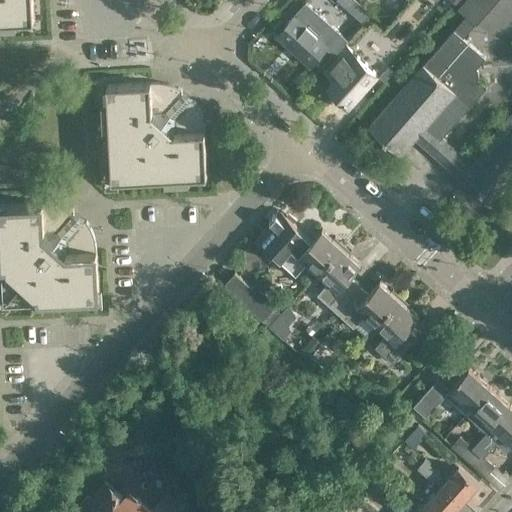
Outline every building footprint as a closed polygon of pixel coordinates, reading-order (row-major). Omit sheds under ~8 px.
[(0,0),(0,20),(34,18),(32,0),(0,0)] [(339,0),(351,11),(364,22),(372,12),(357,0),(339,0)] [(477,24),(497,0),(464,0),(458,8),(477,24)] [(334,53),(347,39),(306,3),(277,35),(311,65),(327,47),(334,53)] [(478,78),(479,76),(479,68),(477,67),(486,57),(454,28),(367,127),(399,155),(414,139),(432,156),(446,140),(442,137),(469,106),(487,85),(478,78)] [(347,44),(326,68),(336,78),(330,85),(349,102),(377,71),(347,44)] [(180,87),(174,85),(167,83),(156,81),(152,81),(108,82),(111,178),(207,174),(205,130),(204,121),(202,112),(196,102),(195,101),(189,101),(183,94),(182,89),(180,87)] [(511,112),(501,126),(511,135),(511,112)] [(490,199),(491,198),(511,174),(511,135),(501,126),(469,161),(458,151),(444,166),(466,185),(467,183),(471,182),(490,199)] [(484,216),(456,191),(449,199),(476,224),(484,216)] [(43,202),(43,201),(0,203),(0,224),(4,299),(99,294),(97,250),(96,250),(96,242),(93,231),(89,224),(87,220),(81,221),(74,214),(73,209),(66,205),(58,203),(49,202),(43,202)] [(274,257),(298,230),(296,229),(298,227),(280,211),(277,214),(273,214),(269,218),(270,222),(253,241),(270,256),(271,254),(274,257)] [(318,272),(343,244),(335,237),(332,239),(322,230),(310,242),(298,230),(274,257),(295,276),(307,262),(318,272)] [(343,244),(318,272),(328,282),(316,295),(334,312),(358,285),(349,276),(360,264),(348,254),(351,251),(343,244)] [(223,284),(269,325),(280,312),(251,285),(235,271),(223,284)] [(368,294),(358,285),(334,312),(352,328),(364,315),(375,324),(401,296),(393,289),(390,292),(379,282),(368,294)] [(401,296),(375,324),(386,334),(374,347),(392,364),(416,337),(407,329),(418,317),(407,306),(409,304),(401,296)] [(311,355),(322,343),(314,335),(303,348),(311,355)] [(435,339),(419,357),(431,368),(447,350),(435,339)] [(438,377),(413,405),(425,416),(445,394),(455,403),(466,413),(471,407),(489,387),(469,368),(451,388),(438,377)] [(471,407),(466,413),(486,432),(510,406),(489,387),(471,407)] [(486,432),(479,440),(490,449),(495,443),(506,453),(511,445),(511,407),(510,406),(486,432)] [(451,445),(485,475),(495,464),(461,434),(451,445)] [(425,459),(420,463),(463,501),(478,484),(458,466),(443,483),(439,478),(442,474),(425,459)] [(381,463),(368,478),(389,498),(405,511),(440,511),(427,500),(423,506),(421,508),(414,502),(404,492),(400,497),(395,493),(396,492),(383,480),(391,472),(381,463)] [(420,463),(417,467),(434,482),(430,486),(435,491),(427,500),(440,511),(453,511),(460,504),(463,501),(420,463)] [(297,490),(301,494),(304,498),(323,477),(314,469),(297,490)] [(190,511),(171,494),(154,511),(151,511),(129,492),(123,499),(105,482),(89,500),(85,496),(73,510),(75,511),(190,511)] [(366,492),(362,489),(355,497),(359,500),(366,492)] [(405,511),(389,498),(386,501),(398,511),(405,511)] [(350,499),(339,511),(362,511),(363,511),(350,499)]
